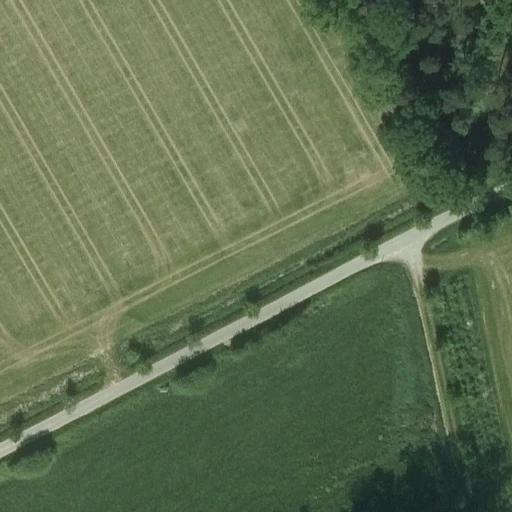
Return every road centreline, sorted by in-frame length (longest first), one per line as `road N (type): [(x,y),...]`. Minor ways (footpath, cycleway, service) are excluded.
road 1 (unclassified): [(511,186),(0,450)]
road 2 (track): [(408,237),(465,511)]
